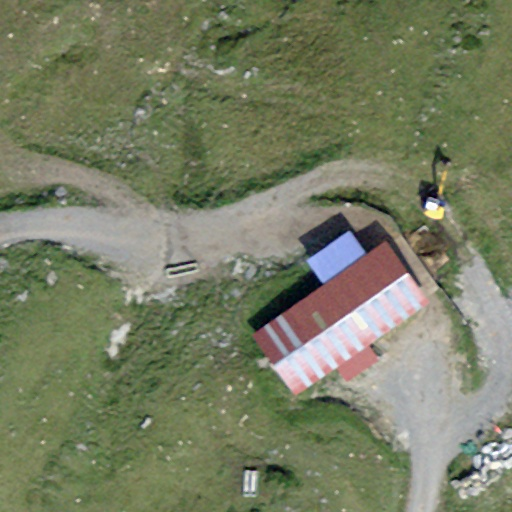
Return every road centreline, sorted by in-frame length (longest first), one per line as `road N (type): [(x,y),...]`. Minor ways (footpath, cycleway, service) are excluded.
road 1 (track): [(428,466),(487,402),(501,346),(457,243),(418,198),(384,180),(355,177),(317,188),(282,222),(0,243)]
road 2 (track): [(420,511),(432,348)]
